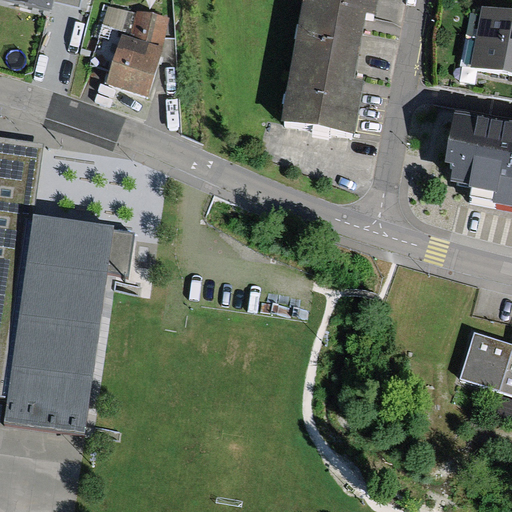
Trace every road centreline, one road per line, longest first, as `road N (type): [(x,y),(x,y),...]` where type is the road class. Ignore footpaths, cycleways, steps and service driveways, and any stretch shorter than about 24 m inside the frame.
road 1 (residential): [(0,88),(376,234)]
road 2 (residential): [(376,234),(419,0)]
road 3 (residential): [(376,234),(511,274)]
